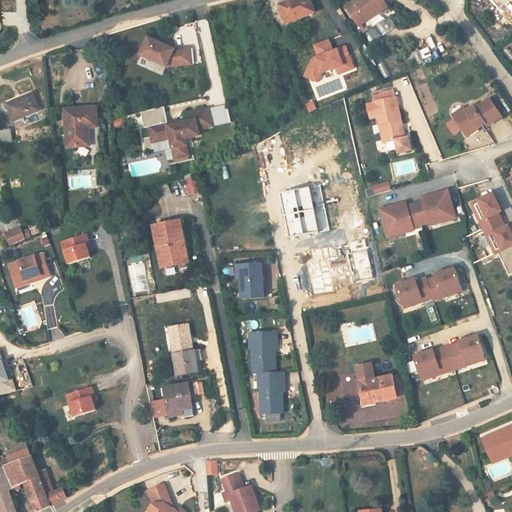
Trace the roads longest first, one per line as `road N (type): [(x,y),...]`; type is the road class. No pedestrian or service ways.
road 1 (unclassified): [(65,511),(177,457),(321,443)]
road 2 (unknown): [(199,212),(250,448)]
road 3 (residential): [(0,67),(214,0)]
road 4 (residential): [(321,443),(282,248)]
road 5 (unclassified): [(321,443),(428,432),(511,401)]
